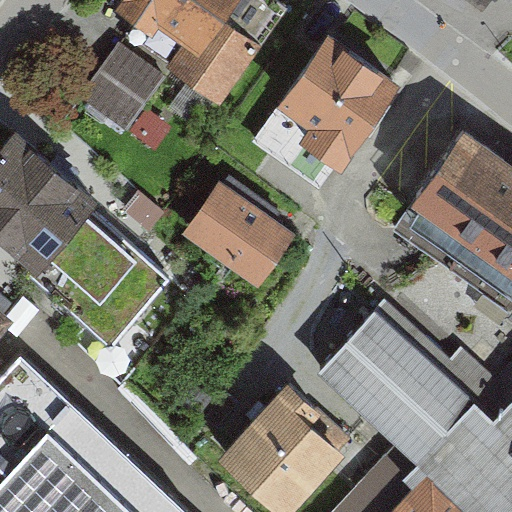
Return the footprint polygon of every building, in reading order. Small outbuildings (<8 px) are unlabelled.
[(289,7),(279,0),(122,0),(118,7),(139,23),(130,34),(220,100),(289,7)] [(397,77),(326,28),(279,97),(350,145),(397,77)] [(165,78),(120,46),(83,95),(126,128),(165,78)] [(172,126),(149,110),(133,133),(156,149),(172,126)] [(511,158),(495,147),(466,128),(416,203),(412,209),(511,275),(511,158)] [(99,205),(15,134),(0,151),(0,233),(36,264),(29,272),(113,343),(168,279),(91,214),(99,205)] [(223,187),(220,184),(182,237),(258,290),(296,236),(276,222),(281,214),(229,178),(223,187)] [(163,212),(139,194),(125,212),(149,231),(163,212)] [(511,511),(511,372),(498,387),(461,351),(450,363),(384,300),(311,376),(394,455),(342,511),(511,511)] [(0,336),(15,318),(0,305),(0,511),(185,511),(175,502),(20,356),(0,377),(0,336)] [(348,437),(288,383),(216,464),(270,511),(295,511),(344,458),(336,451),(348,437)]
